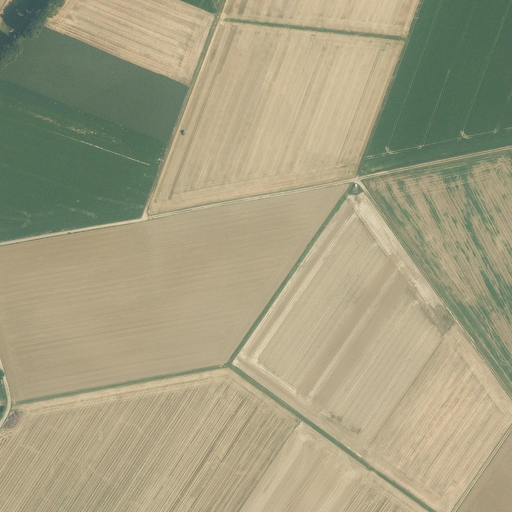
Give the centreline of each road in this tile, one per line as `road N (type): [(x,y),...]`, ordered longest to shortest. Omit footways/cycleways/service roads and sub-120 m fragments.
road 1 (track): [(511,148),(0,244)]
road 2 (track): [(8,406),(230,370),(432,511)]
road 3 (track): [(511,397),(357,179),(423,0)]
road 4 (track): [(224,0),(143,220)]
road 5 (track): [(355,180),(227,370)]
road 6 (track): [(218,18),(408,39)]
